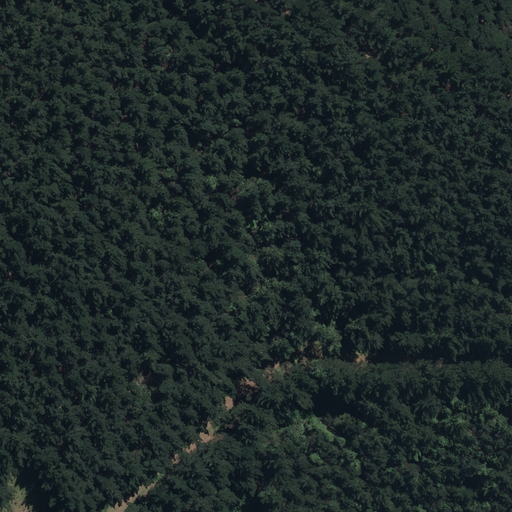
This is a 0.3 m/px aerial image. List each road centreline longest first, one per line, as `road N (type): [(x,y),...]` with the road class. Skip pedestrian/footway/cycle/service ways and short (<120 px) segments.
road 1 (track): [(0,30),(53,58),(110,34),(221,11),(355,50),(488,144),(511,171)]
road 2 (track): [(511,357),(473,349),(271,352),(155,459),(111,511)]
